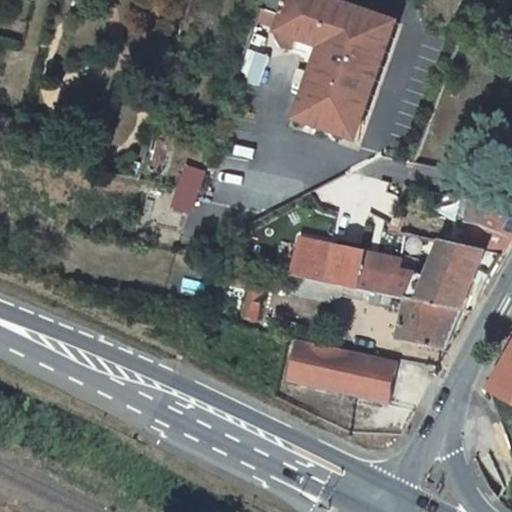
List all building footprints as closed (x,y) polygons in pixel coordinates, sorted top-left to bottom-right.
[(317,125),(346,135),(366,77),(362,75),(364,69),(369,70),(386,19),(332,0),(265,0),(263,8),(266,9),(262,20),(276,25),(286,45),(296,49),(297,49),(301,38),(322,46),(328,48),(307,105),(317,125)] [(366,77),(346,135),(360,140),(401,24),(386,19),(369,70),(366,77)] [(322,46),(301,38),(297,49),(296,49),(295,52),(316,59),(322,46)] [(272,57),(258,52),(247,81),(262,87),(272,57)] [(0,142),(9,145),(16,120),(0,114),(0,142)] [(173,142),(158,139),(149,169),(165,173),(173,142)] [(189,167),(182,188),(200,192),(202,186),(207,171),(189,167)] [(511,208),(471,199),(467,222),(489,230),(511,237),(511,208)] [(511,242),(511,237),(489,230),(486,236),(511,244),(511,242)] [(511,244),(486,236),(480,250),(490,252),(505,255),(511,244)] [(303,239),(295,277),(296,277),(332,285),(393,297),(410,300),(418,281),(420,275),(400,271),(402,260),(303,239)] [(429,286),(423,303),(452,309),(464,311),(467,312),(478,284),(486,288),(505,255),(490,252),(480,250),(446,242),(429,286)] [(332,285),(296,277),(293,293),(332,301),(345,295),(391,305),(393,297),(332,285)] [(418,281),(410,300),(420,302),(423,303),(429,286),(418,281)] [(265,287),(251,285),(245,316),(259,319),(265,287)] [(443,350),(443,348),(449,351),(464,311),(452,309),(423,303),(420,302),(410,300),(401,342),(443,350)] [(283,326),(284,317),(275,315),(273,324),(283,326)] [(291,383),(390,405),(398,365),(300,343),(291,383)]
